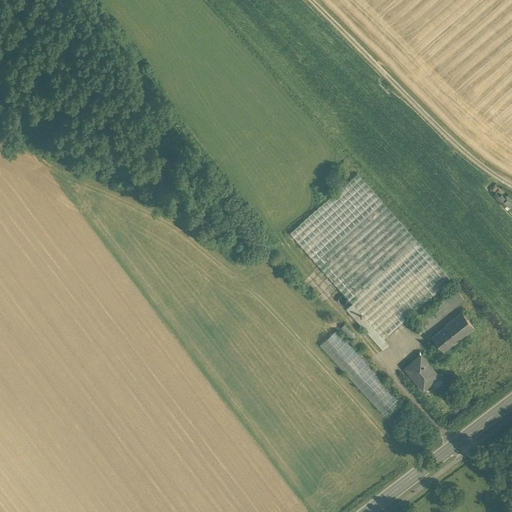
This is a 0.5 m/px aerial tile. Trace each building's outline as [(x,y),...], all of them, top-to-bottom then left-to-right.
[(452,279),(358,173),(290,233),(353,303),(362,313),(356,319),(383,350),(390,344),(385,338),(452,279)] [(498,183),(492,188),(503,200),(509,194),(498,183)] [(457,289),(420,318),(427,328),(465,299),(457,289)] [(353,303),(347,309),(356,319),(362,313),(353,303)] [(475,326),(463,312),(456,317),(468,332),(475,326)] [(456,317),(446,325),(447,326),(434,336),(444,350),(458,339),(458,340),(468,332),(456,317)] [(356,335),(346,324),(342,328),(352,339),(356,335)] [(401,400),(337,330),(320,345),(385,416),(401,400)] [(439,376),(422,355),(416,360),(417,362),(408,369),(423,387),(431,380),(432,381),(439,376)] [(402,407),(388,420),(395,428),(409,415),(402,407)]
